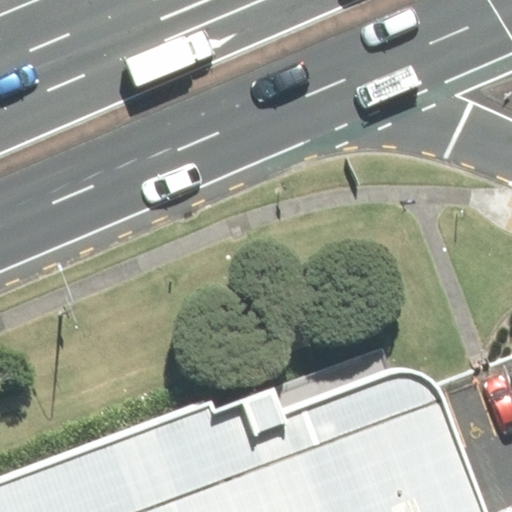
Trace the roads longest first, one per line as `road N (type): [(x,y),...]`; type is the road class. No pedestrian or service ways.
road 1 (primary): [(296,79),(0,206)]
road 2 (primary): [(511,156),(296,79)]
road 3 (primary): [(477,0),(296,79)]
